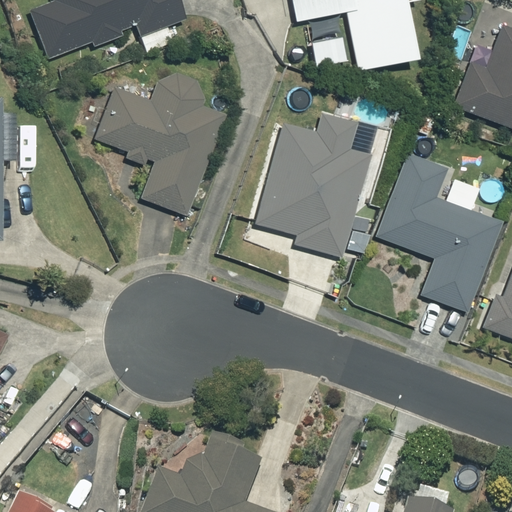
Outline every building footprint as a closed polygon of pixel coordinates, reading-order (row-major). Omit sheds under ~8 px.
[(186,18),(179,0),(50,0),(28,9),(47,57),(92,40),(94,45),(123,34),(121,29),(136,24),(140,35),(186,18)] [(408,0),(292,0),(296,20),(347,10),(358,69),(419,56),(408,0)] [(456,105),(511,126),(511,26),(503,23),(487,66),(474,61),(456,105)] [(156,160),(142,197),(187,213),(225,113),(203,105),(205,98),(197,79),(177,72),(157,81),(150,99),(115,85),(95,137),(129,150),(127,156),(146,163),(148,157),(156,160)] [(422,114),(416,130),(429,134),(434,119),(422,114)] [(314,136),(278,125),(247,223),(292,237),(289,248),(336,263),(369,159),(348,152),(355,130),(320,119),(314,136)] [(376,235),(435,257),(421,294),(467,311),(501,220),(437,196),(448,167),(407,152),(376,235)] [(511,272),(503,296),(496,294),(483,326),(511,336),(511,272)] [(144,511),(268,511),(247,503),(263,461),(243,453),(246,446),(215,434),(207,453),(188,461),(182,477),(161,468),(144,511)] [(53,511),(55,510),(21,493),(11,511),(53,511)] [(453,511),(410,500),(406,511),(453,511)]
